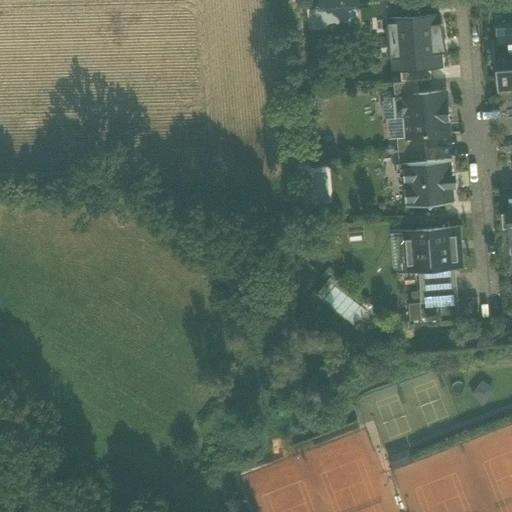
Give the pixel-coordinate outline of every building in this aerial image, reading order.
[(359,0),(312,0),(313,23),(360,21),(359,0)] [(388,17),(431,14),(431,2),(386,5),(388,17)] [(440,13),(431,14),(388,17),(390,59),(391,59),(392,71),(400,70),(410,70),(432,68),(444,67),(442,50),(446,50),(444,40),(445,40),(445,38),(441,38),(440,23),(440,13)] [(511,91),(511,43),(494,45),(498,93),(511,91)] [(432,68),(410,70),(411,82),(418,81),(432,80),(432,68)] [(401,83),(411,82),(410,70),(400,70),(401,83)] [(395,93),(399,97),(410,96),(409,94),(419,93),(418,81),(411,82),(401,83),(394,83),(395,93)] [(387,119),(388,139),(397,138),(406,137),(406,138),(425,137),(449,135),(448,122),(449,122),(448,104),(447,104),(446,91),(419,93),(409,94),(410,96),(399,97),(396,101),(397,114),(400,118),(387,119)] [(396,101),(399,97),(386,98),(382,101),(384,116),(387,119),(400,118),(397,114),(396,101)] [(397,138),(398,151),(426,149),(425,137),(406,138),(406,137),(397,138)] [(398,151),(399,165),(403,164),(402,164),(402,163),(427,161),(426,149),(398,151)] [(427,205),(431,208),(434,204),(455,203),(451,159),(427,161),(402,163),(402,164),(403,164),(406,164),(407,184),(404,184),(406,205),(406,207),(427,205)] [(311,201),(331,201),(331,167),(312,167),(311,201)] [(456,227),(404,231),(407,271),(419,270),(455,267),(459,266),(456,227)] [(396,272),(407,271),(404,231),(392,232),(396,272)] [(421,302),(426,302),(424,274),(456,272),(455,267),(419,270),(421,302)] [(424,274),(426,302),(458,299),(456,272),(424,274)]
